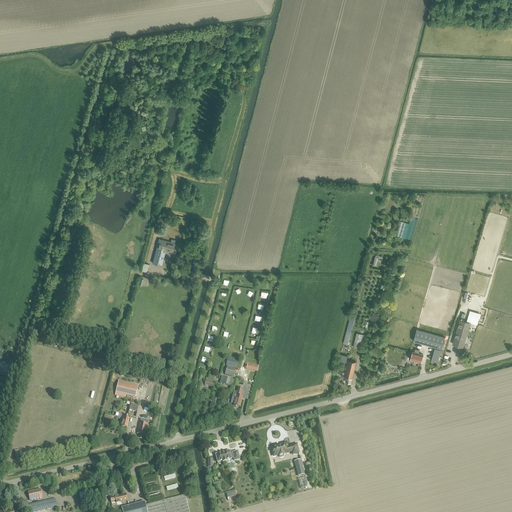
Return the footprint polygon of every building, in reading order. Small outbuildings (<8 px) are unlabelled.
[(396,235),(403,237),(408,223),(401,221),(396,235)] [(164,248),(173,251),(175,243),(159,239),(152,263),(159,265),(164,248)] [(383,257),(375,255),(373,265),(376,266),(378,257),(382,259),(383,257)] [(149,265),(143,263),(141,271),(147,272),(149,265)] [(350,316),(343,343),(348,344),(355,317),(350,316)] [(460,320),(453,344),(463,347),(470,323),(460,320)] [(442,349),(445,337),(417,329),(413,341),(442,349)] [(105,332),(102,346),(104,346),(104,344),(109,345),(112,334),(105,332)] [(361,343),(363,343),(366,335),(357,333),(353,347),(359,348),(361,343)] [(431,360),(438,362),(441,350),(435,348),(431,360)] [(126,350),(121,349),(119,358),(126,360),(128,355),(125,354),(126,350)] [(411,359),(410,361),(411,362),(414,363),(415,362),(415,361),(421,362),(423,354),(418,353),(419,350),(415,349),(414,352),(413,352),(411,359)] [(338,361),(346,363),(347,356),(339,354),(338,361)] [(228,359),(226,366),(227,366),(225,375),(233,377),(237,361),(228,359)] [(345,382),(351,383),(356,362),(348,360),(344,377),(347,377),(345,382)] [(248,363),(246,369),(257,372),(259,366),(248,363)] [(234,380),(221,377),(219,383),(232,387),(232,385),(237,387),(239,381),(234,379),(234,380)] [(118,382),(115,396),(125,398),(126,396),(135,398),(138,386),(118,382)] [(234,391),(231,404),(234,405),(234,406),(235,407),(236,407),(237,408),(237,407),(240,408),(242,400),(240,400),(241,394),(243,389),(239,388),(238,392),(234,391)] [(136,418),(139,406),(131,404),(129,410),(128,416),(136,418)] [(143,440),(144,435),(146,436),(148,425),(139,423),(137,434),(139,435),(138,439),(143,440)] [(272,447),(272,448),(271,448),(273,456),(279,455),(279,456),(279,457),(280,458),(281,458),(282,458),(283,457),(284,456),(284,455),(283,454),(292,452),(292,454),(298,453),(296,445),(290,446),(291,447),(287,448),(286,444),(285,443),(281,444),(281,445),(276,447),(276,446),(272,447)] [(217,463),(222,462),(222,463),(227,462),(227,461),(232,459),(233,458),(234,461),(240,460),(237,452),(232,453),(230,454),(230,451),(215,455),(217,463)] [(304,475),(300,460),(294,461),(298,476),(304,475)] [(28,492),(30,501),(42,498),(40,489),(28,492)] [(92,497),(91,491),(87,492),(87,491),(78,493),(80,501),(89,499),(88,497),(92,497)] [(111,503),(115,502),(116,504),(127,502),(126,494),(110,498),(111,503)] [(188,511),(184,496),(163,501),(145,506),(146,511),(188,511)] [(37,511),(57,508),(55,499),(28,506),(27,502),(22,503),(24,511),(37,511)] [(144,502),(121,508),(121,511),(146,511),(145,506),(144,502)]
